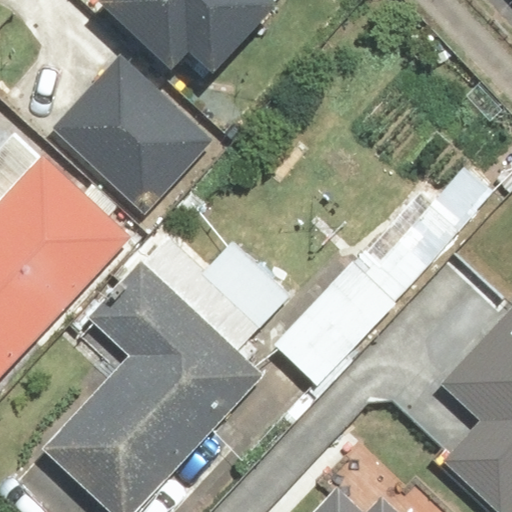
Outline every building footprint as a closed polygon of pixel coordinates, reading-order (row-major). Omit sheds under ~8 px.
[(212,47),(232,67),(299,0),(136,0),(197,61),(212,47)] [(137,55),(69,122),(156,211),(224,144),(137,55)] [(0,388),(0,389),(150,238),(56,145),(0,201),(0,388)] [(376,232),(281,331),(334,382),(511,197),(472,158),(388,245),(376,232)] [(251,346),(297,293),(231,234),(211,256),(179,228),(104,312),(140,344),(54,442),(133,511),(150,511),(277,369),(251,346)] [(479,403),(442,444),(511,507),(511,296),(444,371),(479,403)] [(421,511),(359,455),(307,511),(421,511)]
